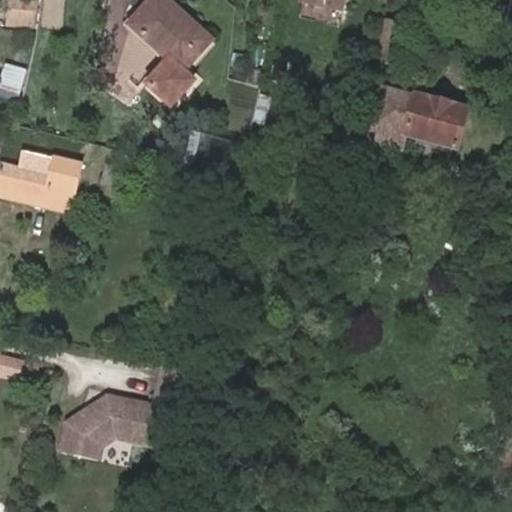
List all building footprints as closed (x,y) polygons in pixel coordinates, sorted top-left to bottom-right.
[(38,0),(11,0),(9,19),(35,23),(38,0)] [(167,0),(158,0),(146,13),(133,28),(173,65),(152,88),(176,110),(201,82),(191,72),(216,44),(167,0)] [(307,0),(345,9),(346,0),(307,0)] [(397,22),(381,19),(372,59),(387,62),(397,22)] [(397,22),(387,62),(402,66),(411,27),(397,22)] [(27,70),(6,64),(0,83),(0,89),(19,95),(27,70)] [(406,133),(457,145),(465,111),(386,90),(373,140),(403,147),(406,133)] [(23,170),(6,166),(1,187),(72,205),(81,167),(27,155),(23,170)] [(105,186),(114,189),(118,170),(109,168),(105,186)] [(118,170),(114,189),(135,194),(139,175),(118,170)] [(72,205),(1,187),(0,191),(0,197),(70,215),(72,205)] [(194,350),(174,345),(170,358),(190,364),(194,350)] [(19,360),(0,355),(0,371),(15,375),(19,360)] [(166,364),(160,390),(186,397),(193,370),(166,364)] [(61,449),(98,458),(102,444),(116,435),(155,444),(163,411),(141,406),(124,402),(121,397),(109,395),(68,420),(61,449)]
